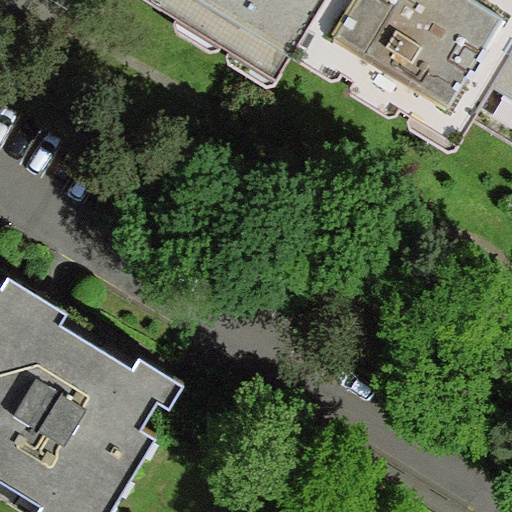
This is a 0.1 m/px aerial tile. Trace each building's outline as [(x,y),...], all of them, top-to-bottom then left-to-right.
[(154,0),(284,72),(302,40),(325,0),(154,0)] [(511,0),(325,0),(302,40),(336,60),(332,65),(355,79),(352,86),(355,94),(390,114),(399,112),(403,105),(427,119),(431,112),(465,134),(482,105),(511,53),(511,0)] [(511,53),(482,105),(511,122),(511,53)] [(0,353),(31,303),(0,283),(0,353)] [(90,511),(167,385),(31,303),(0,353),(0,475),(58,511),(90,511)]
